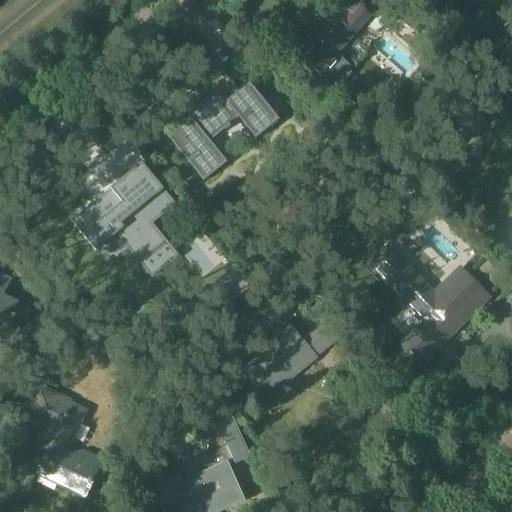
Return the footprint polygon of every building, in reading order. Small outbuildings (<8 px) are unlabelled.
[(325,28),(302,54),(325,75),(337,85),(344,84),(353,73),(352,67),(341,57),(365,30),(371,35),(378,35),(386,26),(386,19),(383,16),(393,6),(397,0),(362,0),(360,2),(358,0),(349,0),(346,4),(340,0),(334,0),(316,20),(325,28)] [(226,84),(187,115),(191,120),(169,137),(204,182),(228,163),(211,142),(225,130),(227,132),(232,127),(231,126),(239,119),(256,140),(280,121),(250,83),(235,96),(226,84)] [(94,205),(78,218),(100,246),(96,249),(108,263),(127,246),(129,245),(130,246),(138,256),(162,237),(148,221),(159,212),(160,214),(173,203),(175,206),(177,205),(152,175),(151,176),(155,181),(134,198),(122,183),(106,196),(109,200),(97,209),(94,205)] [(426,322),(401,346),(420,365),(487,298),(459,269),(429,299),(421,291),(426,287),(394,255),(376,273),(426,322)] [(0,332),(8,336),(17,316),(13,314),(18,303),(3,296),(10,280),(0,274),(0,332)] [(323,323),(300,342),(285,323),(293,316),(285,307),(265,323),(280,342),(242,372),(261,395),(283,378),(281,376),(286,371),(292,378),(314,360),(313,358),(337,339),(323,323)] [(18,384),(32,391),(45,366),(31,359),(18,384)] [(67,452),(80,425),(71,420),(77,407),(69,403),(70,401),(38,386),(24,416),(45,426),(35,446),(47,453),(36,476),(83,499),(103,459),(86,451),(78,454),(76,457),(67,452)] [(0,428),(12,434),(18,423),(0,414),(0,428)] [(231,417),(217,424),(235,464),(250,457),(231,417)] [(166,484),(160,487),(169,508),(174,506),(176,511),(204,511),(209,510),(208,508),(216,505),(219,511),(221,511),(244,502),(227,464),(215,469),(213,464),(215,463),(209,448),(160,471),(166,484)]
